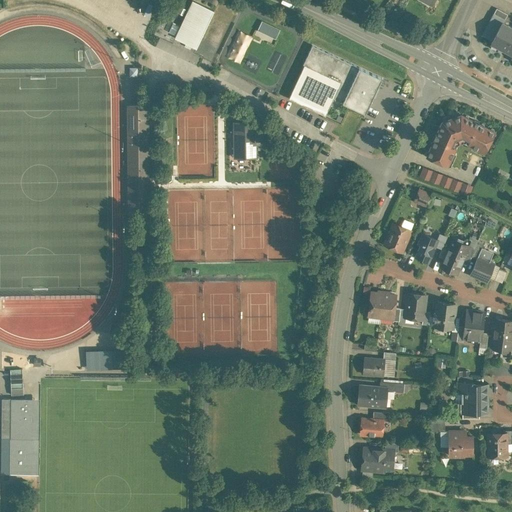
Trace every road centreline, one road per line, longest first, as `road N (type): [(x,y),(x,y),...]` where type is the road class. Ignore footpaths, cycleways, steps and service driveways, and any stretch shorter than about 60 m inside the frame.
road 1 (residential): [(345,511),(338,424),(344,307),(358,259)]
road 2 (residential): [(358,259),(437,71)]
road 3 (secondary): [(437,71),(287,0)]
road 4 (residential): [(358,259),(511,302)]
